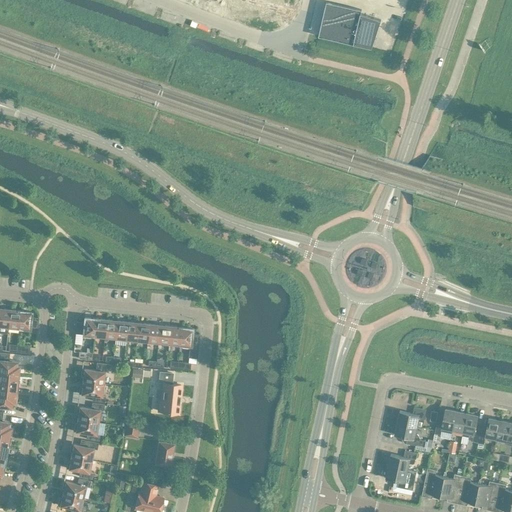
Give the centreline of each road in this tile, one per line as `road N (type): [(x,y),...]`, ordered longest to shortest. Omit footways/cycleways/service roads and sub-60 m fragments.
road 1 (residential): [(182,511),(206,320),(73,297)]
road 2 (tertiary): [(6,107),(106,145),(206,212),(284,240)]
road 3 (residential): [(357,503),(387,378),(511,404)]
road 4 (residential): [(44,294),(30,432),(12,511)]
road 5 (residential): [(39,511),(73,297)]
road 6 (secondary): [(391,200),(459,0)]
road 7 (unclassified): [(309,0),(293,44),(155,0)]
